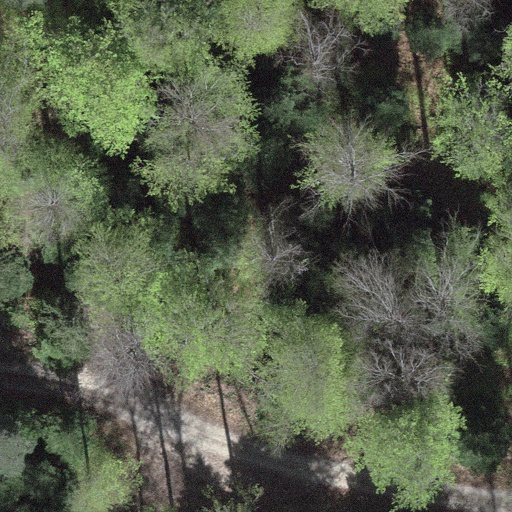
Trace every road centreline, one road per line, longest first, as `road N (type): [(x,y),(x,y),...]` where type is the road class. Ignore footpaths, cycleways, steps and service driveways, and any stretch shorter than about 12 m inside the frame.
road 1 (track): [(136,403),(209,441),(479,505),(511,503)]
road 2 (track): [(0,377),(136,403)]
